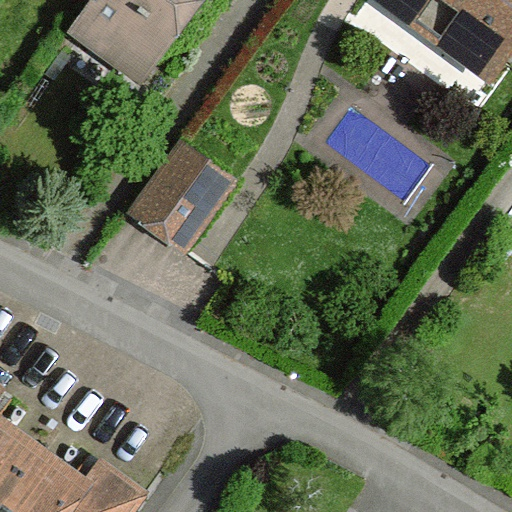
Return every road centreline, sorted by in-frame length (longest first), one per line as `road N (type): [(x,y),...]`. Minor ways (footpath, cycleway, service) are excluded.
road 1 (residential): [(268,403),(0,263)]
road 2 (residential): [(465,511),(268,403)]
road 3 (residential): [(268,403),(189,511)]
